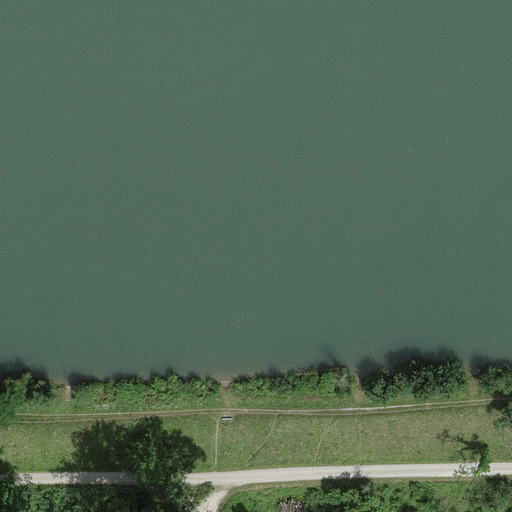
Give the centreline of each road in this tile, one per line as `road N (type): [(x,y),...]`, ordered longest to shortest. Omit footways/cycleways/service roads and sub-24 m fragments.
road 1 (track): [(511,401),(0,416)]
road 2 (track): [(0,478),(511,470)]
